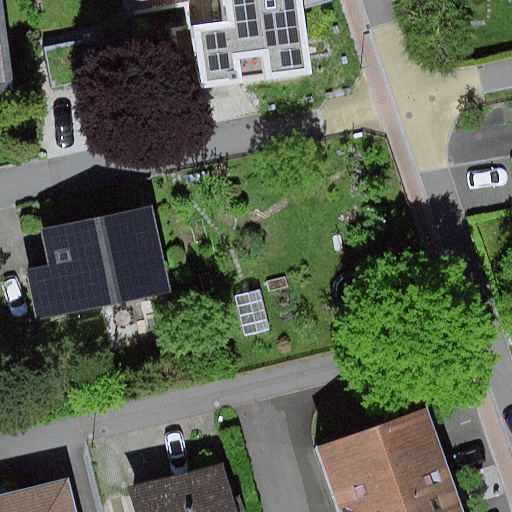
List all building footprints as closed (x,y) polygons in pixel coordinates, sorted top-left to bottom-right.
[(310,0),(124,0),(127,21),(182,14),(194,101),(322,83),(310,0)] [(0,22),(0,88),(9,87),(0,22)] [(172,280),(154,199),(39,223),(47,258),(23,263),(33,310),(172,280)] [(466,511),(428,404),(325,440),(350,511),(466,511)] [(242,511),(228,459),(131,486),(137,511),(242,511)] [(79,511),(70,469),(0,484),(0,511),(79,511)]
